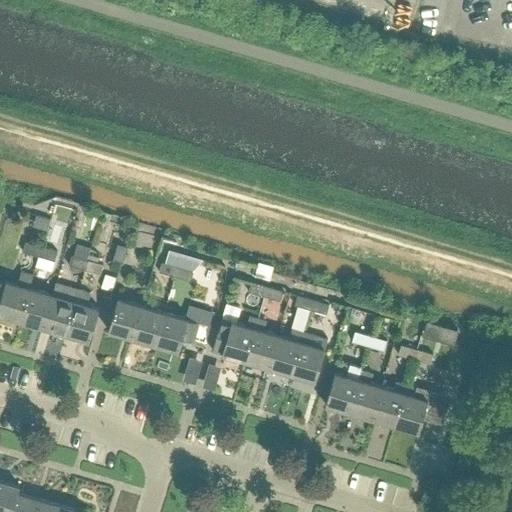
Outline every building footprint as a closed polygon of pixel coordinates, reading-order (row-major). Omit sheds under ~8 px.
[(103,257),(110,236),(97,231),(90,253),(103,257)] [(139,232),(132,250),(143,254),(150,236),(139,232)] [(23,250),(38,254),(40,245),(25,241),(23,250)] [(68,264),(84,268),(88,254),(87,257),(85,257),(88,245),(77,243),(73,255),(71,254),(68,264)] [(127,245),(117,243),(113,259),(123,261),(127,245)] [(56,250),(40,245),(38,254),(53,259),(56,250)] [(158,270),(174,275),(177,266),(178,262),(174,261),(175,259),(175,256),(179,257),(180,252),(167,248),(161,261),(158,270)] [(190,280),(192,270),(202,259),(180,252),(179,257),(175,256),(174,261),(178,262),(177,266),(174,275),(190,280)] [(102,263),(97,262),(98,257),(89,253),(88,254),(84,268),(99,273),(102,263)] [(0,313),(19,319),(28,286),(32,273),(21,269),(16,283),(5,279),(0,296),(0,313)] [(52,293),(42,326),(64,333),(78,288),(55,281),(52,293)] [(248,290),(263,295),(266,285),(251,281),(248,290)] [(282,290),(266,285),(263,295),(279,299),(282,290)] [(19,319),(42,326),(52,293),(28,286),(19,319)] [(98,307),(86,303),(90,292),(78,288),(64,333),(89,340),(98,307)] [(294,303),(310,308),(313,299),(297,294),(294,303)] [(107,330),(131,337),(140,303),(117,297),(107,330)] [(328,303),(313,299),(310,308),(325,313),(328,303)] [(131,337),(154,343),(164,310),(140,303),(131,337)] [(187,318),(188,317),(164,310),(154,343),(178,350),(182,337),(204,344),(210,324),(187,318)] [(211,350),(221,353),(245,360),(257,316),(249,313),(245,325),(221,318),(211,350)] [(266,319),(257,316),(245,360),(268,367),(277,334),(263,330),(266,319)] [(288,337),(277,334),(268,367),(291,374),(304,330),(291,326),(288,337)] [(315,381),(324,348),(328,337),(304,330),(291,374),(315,381)] [(352,340),(367,344),(370,335),(355,330),(352,340)] [(385,339),(370,335),(367,344),(383,349),(385,339)] [(419,340),(416,348),(413,358),(429,362),(432,353),(428,352),(431,344),(419,340)] [(398,353),(413,358),(416,348),(400,344),(398,353)] [(348,410),(371,417),(381,384),(370,381),(372,371),(360,367),(357,377),(358,377),(348,410)] [(325,404),(348,410),(358,377),(357,377),(335,371),(325,404)] [(371,417),(394,424),(406,383),(395,380),(393,388),(381,384),(371,417)] [(417,386),(406,383),(394,424),(419,431),(428,398),(415,394),(417,386)] [(0,511),(10,511),(16,491),(17,491),(18,485),(0,479),(0,511)] [(35,511),(40,497),(17,491),(16,491),(10,511),(35,511)] [(60,511),(63,504),(40,497),(35,511),(60,511)]
